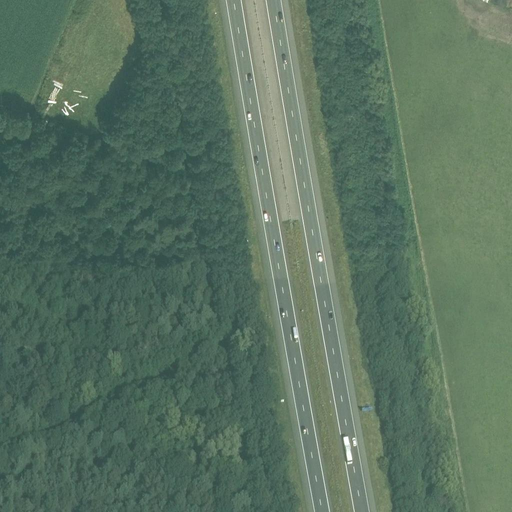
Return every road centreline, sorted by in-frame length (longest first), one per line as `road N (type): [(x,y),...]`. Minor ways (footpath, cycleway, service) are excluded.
road 1 (motorway): [(233,0),(322,511)]
road 2 (motorway): [(362,511),(274,0)]
